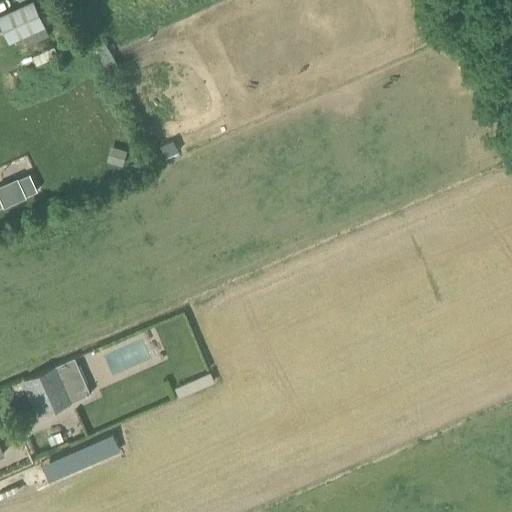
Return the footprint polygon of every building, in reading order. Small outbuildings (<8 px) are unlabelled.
[(30,0),(0,13),(0,17),(10,41),(47,25),(36,0),(30,0)] [(111,145),(106,161),(122,166),(127,150),(111,145)] [(0,195),(7,212),(53,193),(46,176),(33,182),(34,184),(14,193),(13,190),(0,195)] [(22,377),(38,413),(81,396),(64,361),(22,377)] [(97,370),(84,376),(89,388),(102,382),(97,370)] [(210,372),(175,387),(179,397),(215,382),(210,372)]
